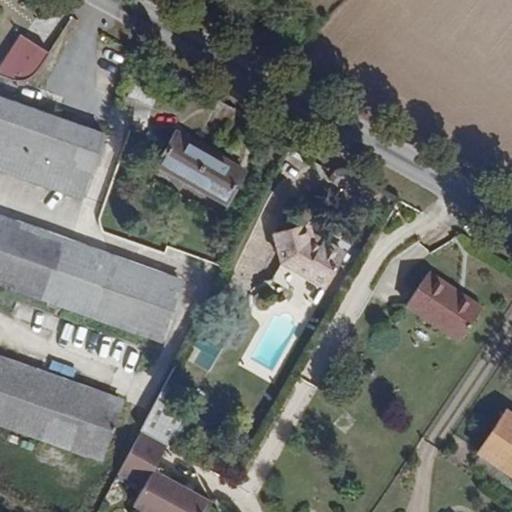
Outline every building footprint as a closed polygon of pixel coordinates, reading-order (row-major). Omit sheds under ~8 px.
[(34,74),(50,57),(23,41),(0,70),(0,79),(11,84),(18,84),(22,83),(26,81),(30,78),(34,74)] [(0,171),(63,196),(88,136),(0,101),(0,171)] [(100,141),(88,136),(63,196),(78,201),(100,141)] [(240,177),(174,138),(156,169),(222,208),(240,177)] [(0,282),(24,291),(47,235),(0,218),(0,282)] [(310,246),(305,229),(271,238),(279,267),(323,292),(341,259),(320,247),(317,250),(310,246)] [(178,281),(47,235),(24,291),(159,337),(178,281)] [(481,311),(428,275),(407,308),(459,344),(481,311)] [(203,338),(191,358),(209,369),(221,350),(203,338)] [(0,359),(0,422),(100,457),(120,400),(0,359)] [(511,413),(506,410),(479,451),(482,454),(475,465),(495,478),(502,467),(511,473),(511,413)] [(171,446),(141,431),(119,476),(145,489),(136,506),(148,511),(207,511),(214,498),(158,471),(171,446)]
